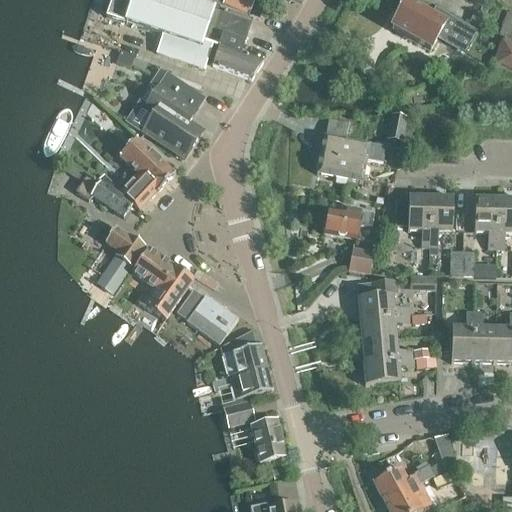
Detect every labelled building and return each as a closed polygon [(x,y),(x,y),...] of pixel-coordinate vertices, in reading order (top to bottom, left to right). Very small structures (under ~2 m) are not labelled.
[(179,0),(111,0),(111,3),(107,14),(164,32),(157,55),(203,71),(211,48),(213,42),(209,41),(217,13),(179,0)] [(253,21),(262,0),(202,0),(201,3),(253,21)] [(438,38),(466,54),(477,35),(434,10),(429,20),(405,7),(391,31),(429,53),(438,38)] [(239,57),(250,25),(217,13),(209,41),(213,42),(211,48),(218,50),(212,68),(251,82),(262,65),(239,57)] [(499,37),(511,41),(511,15),(507,13),(499,37)] [(129,70),(133,58),(119,53),(115,65),(129,70)] [(154,117),(143,134),(184,162),(202,134),(188,125),(196,114),(204,101),(166,76),(144,110),(154,117)] [(390,129),(403,131),(405,131),(407,120),(393,118),(390,129)] [(382,166),(385,150),(344,143),(347,127),(328,123),(325,139),(323,139),(316,177),(362,186),(366,163),(382,166)] [(136,176),(120,193),(119,195),(139,214),(156,195),(157,196),(174,177),(136,141),(119,160),(136,176)] [(122,221),(123,220),(131,208),(116,198),(98,185),(87,177),(70,167),(65,173),(82,185),(75,195),(88,204),(92,199),(122,221)] [(104,178),(98,185),(116,198),(119,195),(120,193),(104,178)] [(428,251),(429,200),(407,199),(407,205),(395,204),(394,228),(406,229),(406,234),(420,235),(419,251),(428,251)] [(452,200),(429,200),(428,251),(436,251),(436,235),(451,236),(452,200)] [(486,252),(495,252),(496,201),(474,201),(473,236),(487,236),(486,252)] [(511,201),(496,201),(495,252),(503,253),(503,237),(511,236),(511,201)] [(346,213),(345,216),(328,214),(326,224),(323,227),(322,232),(325,236),(324,238),(356,243),(359,228),(370,230),(372,217),(346,213)] [(113,294),(145,248),(130,237),(129,238),(116,229),(106,243),(119,252),(116,257),(97,284),(113,294)] [(148,250),(147,251),(130,275),(149,289),(141,301),(147,306),(156,293),(156,294),(174,269),(173,269),(174,269),(174,268),(148,250)] [(352,251),(348,273),(370,277),(374,255),(352,251)] [(449,255),(448,279),(460,280),(461,255),(449,255)] [(460,280),(472,280),(473,256),(461,255),(460,280)] [(162,327),(193,282),(194,282),(174,268),(174,269),(173,269),(174,269),(156,294),(156,293),(147,306),(141,301),(138,305),(158,319),(155,322),(162,327)] [(436,279),(412,279),(412,294),(436,294),(436,279)] [(408,311),(394,312),(393,299),(398,298),(396,283),(369,286),(371,300),(355,301),(357,324),(408,319),(408,311)] [(186,325),(203,338),(218,348),(238,322),(205,298),(203,300),(193,293),(176,315),(187,323),(186,325)] [(450,366),(472,366),(473,315),(464,315),(464,331),(450,330),(450,343),(450,355),(450,366)] [(481,315),(473,315),(472,366),(494,367),(494,331),(480,331),(481,315)] [(494,331),(494,367),(511,367),(511,315),(508,315),(507,332),(494,331)] [(421,318),(411,319),(412,327),(422,326),(421,318)] [(357,324),(360,345),(397,342),(396,328),(409,327),(408,319),(357,324)] [(428,352),(399,355),(397,342),(360,345),(362,367),(415,362),(429,360),(428,352)] [(218,351),(224,375),(226,381),(266,371),(260,348),(231,355),(228,346),(218,351)] [(398,372),(414,370),(415,370),(415,362),(362,367),(364,389),(399,385),(398,372)] [(428,372),(427,362),(416,363),(417,373),(428,372)] [(230,390),(234,403),(222,407),(223,412),(246,406),(245,401),(272,394),(267,376),(268,376),(266,371),(226,381),(228,391),(230,390)] [(223,412),(228,430),(254,424),(249,405),(246,406),(223,412)] [(250,429),(259,467),(285,460),(276,423),(250,429)] [(440,465),(431,470),(435,478),(445,473),(440,465)] [(384,506),(420,487),(423,485),(426,483),(434,480),(428,469),(414,476),(415,478),(406,482),(400,471),(373,485),(384,506)] [(271,473),(273,482),(283,479),(281,471),(271,473)] [(446,487),(441,476),(434,480),(426,483),(432,494),(446,487)] [(425,497),(420,487),(384,506),(387,511),(421,511),(416,501),(425,497)] [(501,511),(511,511),(511,500),(502,501),(501,511)]
